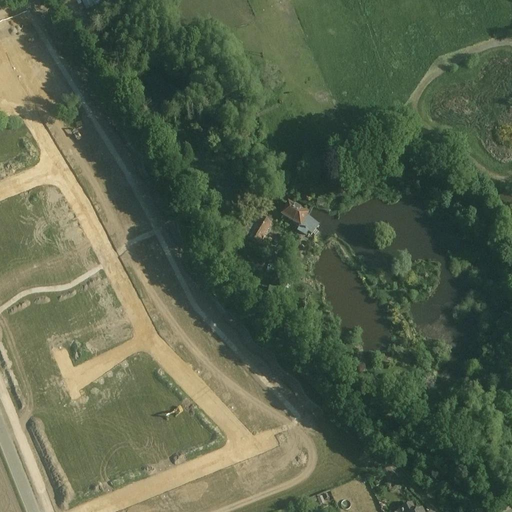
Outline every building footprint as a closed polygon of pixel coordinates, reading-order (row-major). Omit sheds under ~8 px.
[(511,192),(497,198),(506,207),(511,201),(511,192)] [(307,216),(288,205),(282,216),(300,227),(307,216)] [(270,224),(255,215),(250,223),(254,226),(247,238),(259,244),(270,224)] [(258,486),(277,478),(272,465),(270,460),(263,463),(263,461),(257,463),(258,465),(251,468),(258,486)] [(284,460),(272,465),(277,478),(279,481),(291,476),(284,460)] [(394,473),(386,478),(390,484),(398,478),(394,473)]
